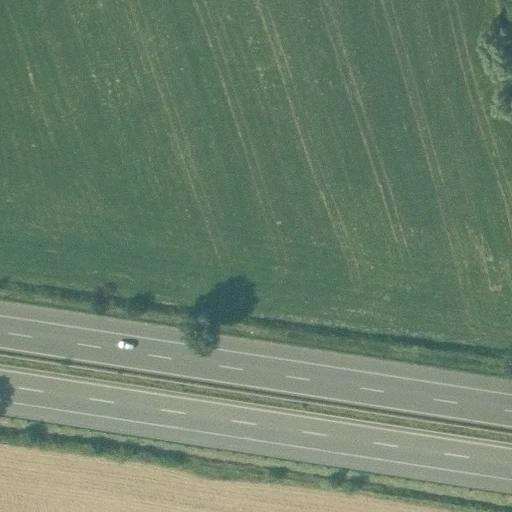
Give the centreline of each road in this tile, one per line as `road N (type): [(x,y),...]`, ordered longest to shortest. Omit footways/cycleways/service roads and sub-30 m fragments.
road 1 (motorway): [(0,381),(511,461)]
road 2 (motorway): [(511,404),(0,324)]
